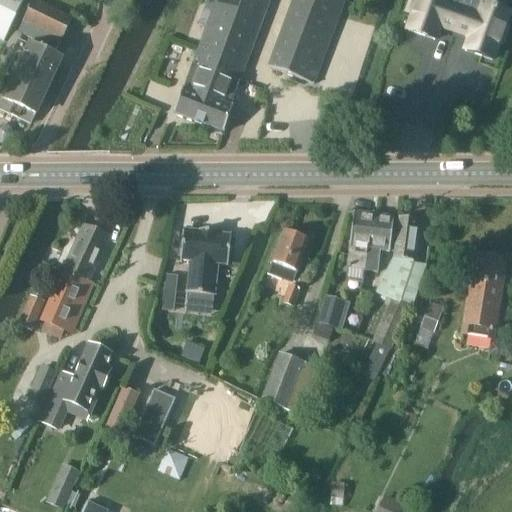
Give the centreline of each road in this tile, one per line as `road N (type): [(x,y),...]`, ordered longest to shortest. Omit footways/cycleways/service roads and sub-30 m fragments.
road 1 (secondary): [(511,176),(96,175)]
road 2 (unclassified): [(44,144),(113,0)]
